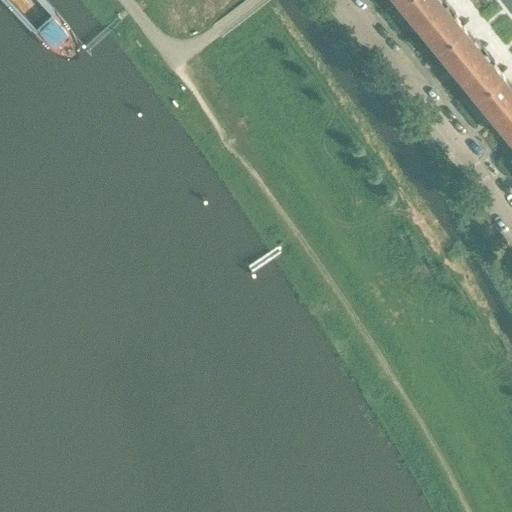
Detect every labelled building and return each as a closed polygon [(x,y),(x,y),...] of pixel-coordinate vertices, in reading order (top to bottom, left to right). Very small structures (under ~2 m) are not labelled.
[(395,0),(415,23),(442,1),(440,0),(395,0)] [(471,0),(468,3),(476,12),(491,0),(471,0)] [(415,23),(434,47),(461,25),(442,1),(415,23)] [(434,47),(453,70),(480,48),(461,25),(434,47)] [(453,70),(472,94),(499,72),(480,48),(453,70)] [(472,94),(492,117),(511,100),(511,87),(499,72),(472,94)] [(511,100),(492,117),(511,141),(511,140),(511,100)]
